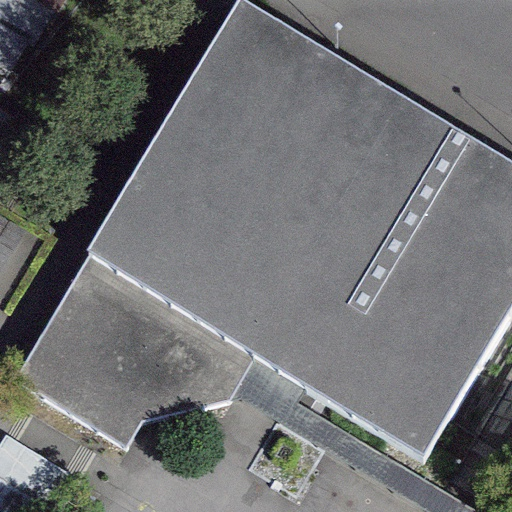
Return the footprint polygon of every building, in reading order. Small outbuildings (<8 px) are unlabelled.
[(0,0),(0,45),(28,58),(52,0),(0,0)] [(312,382),(431,454),(511,322),(511,159),(261,6),(28,383),(129,446),(140,424),(232,402),(259,349),(312,382)] [(0,220),(0,273),(24,235),(0,220)] [(475,511),(298,404),(312,382),(259,349),(232,402),(425,511),(475,511)] [(51,511),(71,477),(5,436),(0,443),(0,511),(51,511)]
